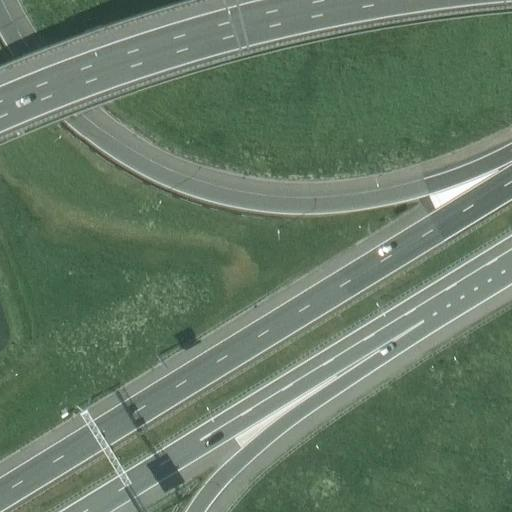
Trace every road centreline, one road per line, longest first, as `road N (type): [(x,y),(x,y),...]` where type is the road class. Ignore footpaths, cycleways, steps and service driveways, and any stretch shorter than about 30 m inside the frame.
road 1 (motorway): [(511,174),(0,494)]
road 2 (motorway): [(511,161),(380,198),(246,205),(172,183),(112,152),(65,112),(0,20)]
road 3 (motorway): [(81,511),(413,308)]
road 4 (motorway): [(196,511),(223,475),(413,308)]
road 5 (motorway): [(279,0),(192,23),(0,97)]
